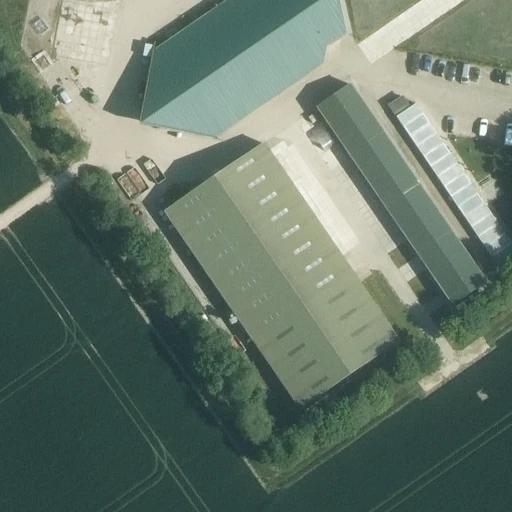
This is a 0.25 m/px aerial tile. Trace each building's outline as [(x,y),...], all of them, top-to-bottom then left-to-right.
[(511,0),(230,0),(161,48),(157,55),(152,54),(143,103),(148,105),(163,124),(162,131),(212,140),(213,135),(219,136),(322,65),(308,45),(317,39),(324,49),(344,35),(511,66),(511,0)] [(53,51),(34,64),(75,128),(95,115),(53,51)] [(349,82),(315,107),(451,307),(486,283),(349,82)] [(388,106),(394,116),(408,106),(402,97),(388,106)] [(408,106),(394,116),(499,267),(511,258),(511,243),(414,102),(408,106)] [(163,214),(299,412),(398,343),(262,145),(163,214)]
